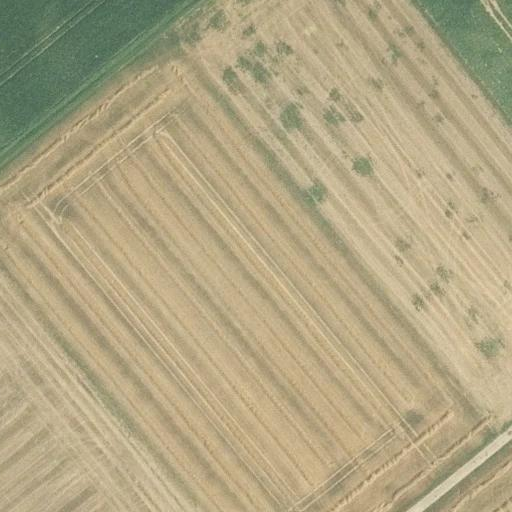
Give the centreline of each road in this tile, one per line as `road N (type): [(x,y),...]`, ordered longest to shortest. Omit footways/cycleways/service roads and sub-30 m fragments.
road 1 (track): [(0,157),(193,0)]
road 2 (track): [(415,511),(511,433)]
